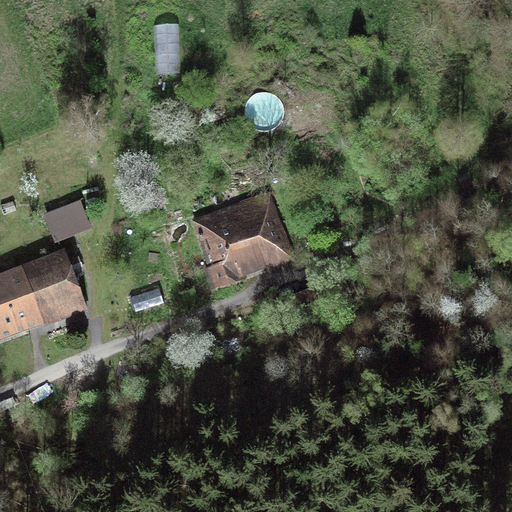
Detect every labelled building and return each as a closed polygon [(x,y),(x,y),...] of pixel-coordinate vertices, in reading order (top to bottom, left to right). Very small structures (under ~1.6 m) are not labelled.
[(157,75),(180,74),(179,25),(155,26),(157,75)] [(205,270),(212,292),(243,282),(242,279),(294,262),(271,193),(191,220),(208,269),(205,270)] [(54,245),(95,230),(83,200),(43,214),(54,245)] [(16,211),(13,202),(2,206),(5,215),(16,211)] [(0,276),(0,341),(43,325),(44,328),(88,311),(65,251),(0,276)] [(164,304),(159,289),(131,299),(137,314),(164,304)]
